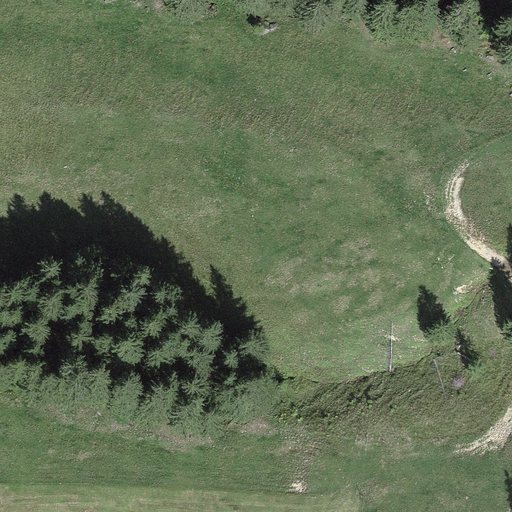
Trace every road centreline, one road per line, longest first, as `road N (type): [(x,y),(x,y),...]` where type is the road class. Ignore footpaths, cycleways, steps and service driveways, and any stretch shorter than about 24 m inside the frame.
road 1 (track): [(0,481),(379,481),(482,445),(511,413)]
road 2 (track): [(511,274),(472,241),(449,198),(460,167),(511,143)]
